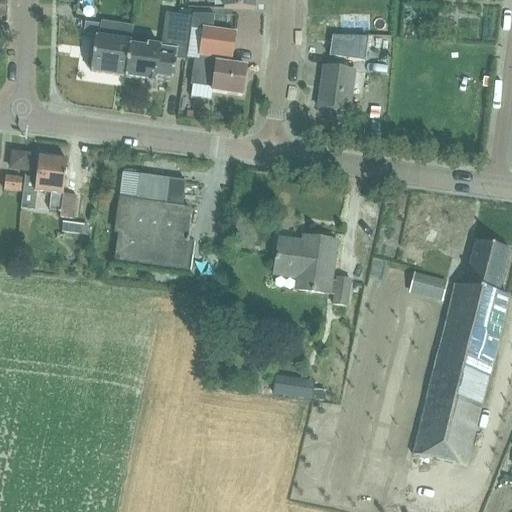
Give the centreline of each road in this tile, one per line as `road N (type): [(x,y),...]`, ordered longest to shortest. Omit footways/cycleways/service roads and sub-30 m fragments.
road 1 (tertiary): [(269,153),(16,119)]
road 2 (tertiary): [(496,186),(269,153)]
road 3 (residential): [(269,153),(286,0)]
road 4 (residential): [(496,186),(511,56)]
